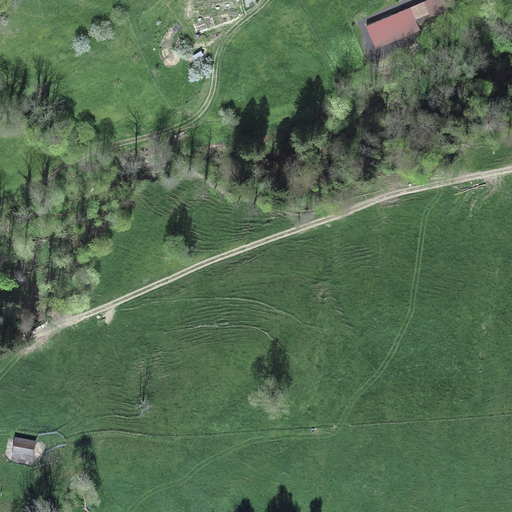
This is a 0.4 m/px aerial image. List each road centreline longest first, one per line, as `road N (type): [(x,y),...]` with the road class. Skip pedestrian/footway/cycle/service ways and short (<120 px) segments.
road 1 (track): [(511,168),(373,200),(33,335)]
road 2 (track): [(266,0),(221,43),(200,113),(55,174)]
